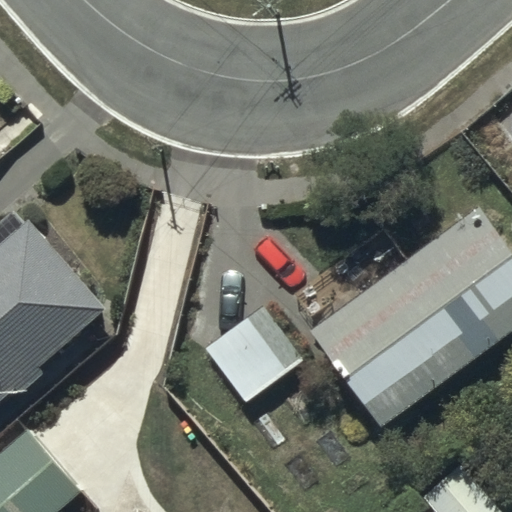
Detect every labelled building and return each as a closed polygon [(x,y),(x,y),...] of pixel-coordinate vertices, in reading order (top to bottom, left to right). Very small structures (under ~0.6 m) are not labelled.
[(511,258),(480,215),(312,336),(382,433),(511,339),(511,258)] [(28,223),(0,248),(0,407),(10,399),(14,403),(45,376),(40,370),(106,313),(28,223)] [(263,309),(205,352),(245,407),(304,363),(263,309)] [(30,434),(0,459),(0,511),(63,511),(83,496),(30,434)] [(499,511),(459,467),(421,500),(431,511),(499,511)]
